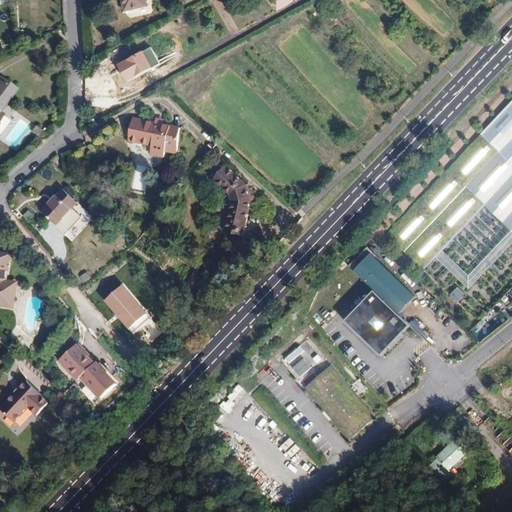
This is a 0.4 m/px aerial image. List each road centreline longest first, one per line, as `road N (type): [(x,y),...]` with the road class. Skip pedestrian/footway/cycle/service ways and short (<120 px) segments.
road 1 (primary): [(511,38),(58,511)]
road 2 (residential): [(302,212),(511,0)]
road 3 (unknown): [(70,129),(311,0)]
road 4 (unknown): [(0,217),(173,389)]
road 5 (residential): [(0,192),(70,129),(71,0)]
